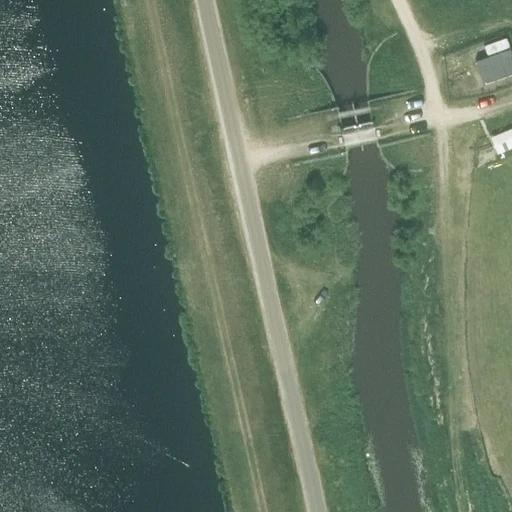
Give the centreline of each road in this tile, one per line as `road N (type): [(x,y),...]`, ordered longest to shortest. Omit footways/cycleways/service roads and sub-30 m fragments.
road 1 (unclassified): [(308,511),(204,0)]
road 2 (track): [(440,120),(389,0)]
